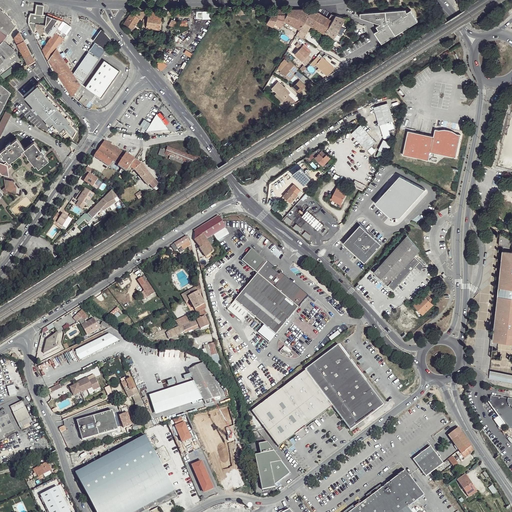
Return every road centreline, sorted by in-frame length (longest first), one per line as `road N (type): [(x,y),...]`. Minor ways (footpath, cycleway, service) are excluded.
road 1 (secondary): [(459,351),(468,202),(494,99),(509,76)]
road 2 (secondary): [(481,74),(456,235),(457,308),(441,340)]
road 3 (tertiary): [(241,194),(23,337)]
road 4 (secondary): [(422,355),(396,342),(241,194)]
road 5 (unclassified): [(266,502),(431,377)]
road 6 (unclassified): [(23,337),(32,385),(84,511)]
road 7 (secondary): [(308,0),(129,4)]
road 8 (secondary): [(102,127),(0,267)]
road 9 (residential): [(102,127),(49,74),(9,0)]
road 10 (secondary): [(241,194),(146,70)]
road 11 (unknown): [(193,223),(222,356)]
road 12 (secondary): [(511,493),(459,413),(448,378)]
